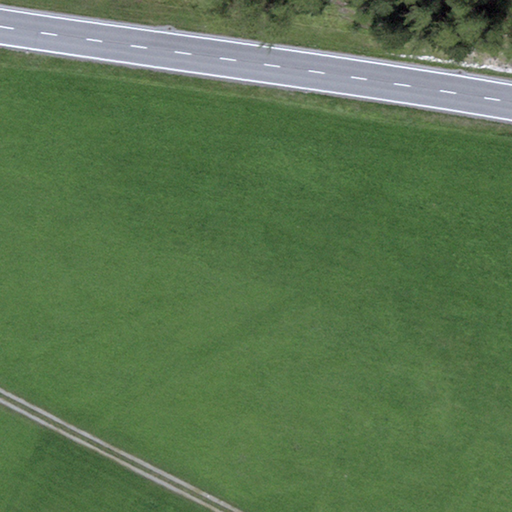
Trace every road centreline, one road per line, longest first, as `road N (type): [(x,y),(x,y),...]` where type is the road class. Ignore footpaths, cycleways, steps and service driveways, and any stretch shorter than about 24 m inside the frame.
road 1 (primary): [(511,102),(0,25)]
road 2 (track): [(0,394),(228,511)]
